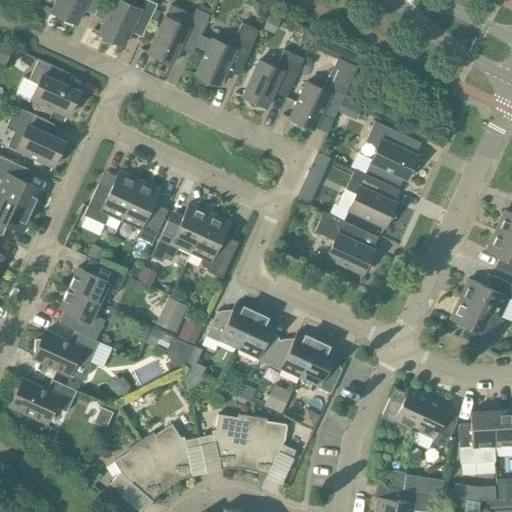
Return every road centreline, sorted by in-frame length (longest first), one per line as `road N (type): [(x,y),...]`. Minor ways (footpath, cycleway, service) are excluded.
road 1 (residential): [(395,347),(511,99)]
road 2 (residential): [(277,208),(296,166),(292,155),(122,78)]
road 3 (residential): [(0,344),(99,122)]
road 4 (residential): [(395,347),(263,284),(254,260),(277,208)]
road 5 (residential): [(277,208),(99,122)]
road 6 (residential): [(395,347),(355,436),(341,511)]
road 7 (tertiary): [(393,0),(441,41),(511,80)]
road 8 (residential): [(511,371),(451,369),(395,347)]
